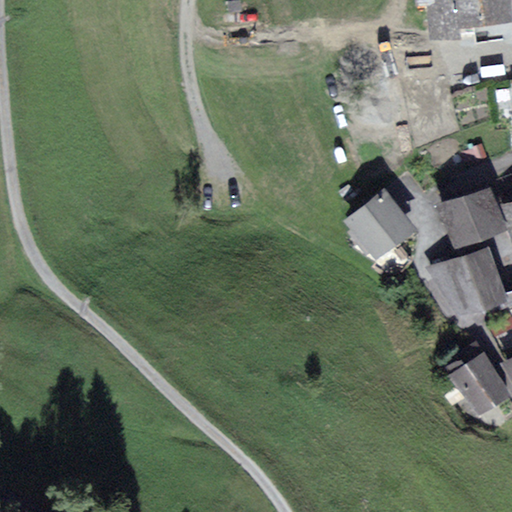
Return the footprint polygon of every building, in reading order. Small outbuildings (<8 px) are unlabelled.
[(420,0),(421,4),(430,4),(432,35),(459,33),(459,20),(509,17),(507,0),(420,0)] [(501,224),(486,185),(442,201),(457,240),(501,224)] [(415,224),(388,188),(346,219),(373,255),(415,224)] [(503,295),(485,247),(442,263),(460,311),(503,295)] [(482,354),(453,372),(462,386),(465,384),(481,408),(506,392),(482,354)]
